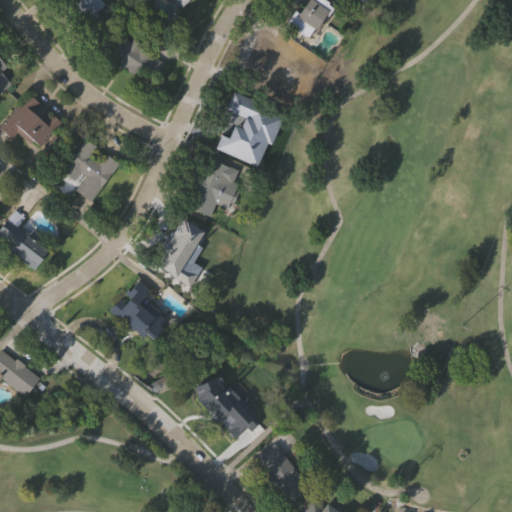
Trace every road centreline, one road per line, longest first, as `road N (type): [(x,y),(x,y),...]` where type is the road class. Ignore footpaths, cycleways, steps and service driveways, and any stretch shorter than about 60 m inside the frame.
road 1 (residential): [(26,316),(113,247),(241,0)]
road 2 (residential): [(242,511),(152,415),(0,294)]
road 3 (residential): [(170,137),(82,84),(11,0)]
